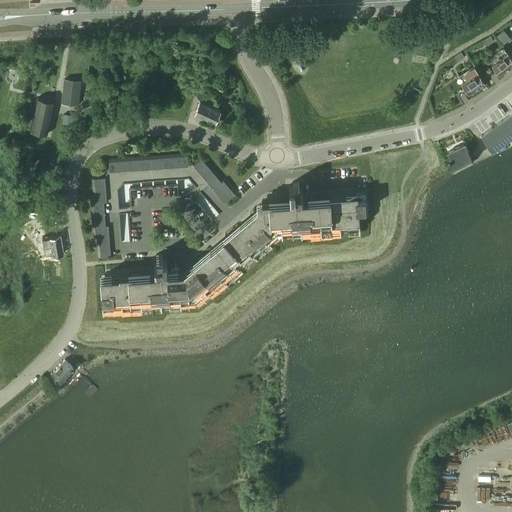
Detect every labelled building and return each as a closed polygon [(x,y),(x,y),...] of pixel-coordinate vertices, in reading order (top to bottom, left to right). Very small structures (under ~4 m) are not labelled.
[(484,39),(487,44),(494,41),(491,36),(484,39)] [(492,65),(500,76),(505,72),(511,66),(511,58),(503,47),(503,48),(507,53),(492,65)] [(455,56),(458,61),(464,57),(461,52),(455,56)] [(461,83),(468,94),(474,91),(485,84),(474,66),(474,67),(463,74),(466,80),(461,83)] [(490,78),(495,85),(499,81),(494,74),(490,78)] [(75,104),(78,104),(78,100),(80,80),(64,79),(62,97),(62,103),(75,104)] [(460,97),(465,105),(469,102),(464,94),(460,97)] [(38,132),(47,134),(52,110),(54,101),(37,97),(35,106),(29,104),(23,129),(28,130),(34,131),(38,132)] [(194,115),(215,123),(220,109),(200,101),(194,115)] [(511,112),(481,134),(492,150),(511,135),(511,112)] [(446,152),(453,166),(471,158),(465,144),(446,152)] [(203,157),(193,165),(197,169),(207,162),(203,157)] [(207,162),(197,169),(201,174),(211,166),(207,162)] [(105,195),(103,195),(103,201),(104,208),(104,214),(118,213),(121,243),(131,242),(129,213),(132,213),(131,201),(191,196),(212,221),(220,214),(200,191),(209,184),(205,179),(201,174),(197,169),(193,165),(188,165),(182,166),(176,166),(170,167),(164,167),(158,168),(152,168),(139,169),(133,169),(127,170),(121,170),(115,171),(109,171),(104,177),(104,183),(105,189),(105,195)] [(211,166),(201,174),(205,179),(215,171),(211,166)] [(215,171),(205,179),(209,184),(218,175),(215,171)] [(218,175),(209,184),(213,188),(222,180),(218,175)] [(222,180),(213,188),(217,193),(228,183),(224,178),(222,180)] [(119,274),(100,276),(102,314),(199,307),(280,239),(360,233),(358,210),(366,209),(365,191),(356,192),(356,193),(302,197),(302,190),(299,190),(298,181),(292,182),(292,185),(288,185),(289,194),(289,198),(284,198),(256,200),(256,206),(182,268),(173,269),(167,269),(167,265),(166,257),(163,257),(162,254),(156,254),(156,263),(153,263),(154,270),(119,273),(119,274)] [(228,183),(217,193),(221,198),(232,188),(228,183)] [(232,188),(221,198),(224,202),(236,192),(232,188)] [(50,235),(42,237),(46,255),(53,253),(64,251),(60,233),(50,235)] [(64,359),(50,373),(58,381),(59,382),(60,381),(59,381),(60,380),(62,382),(66,378),(64,376),(72,368),(73,367),(72,367),(64,359)] [(18,454),(8,454),(9,509),(30,508),(29,454),(18,454)]
